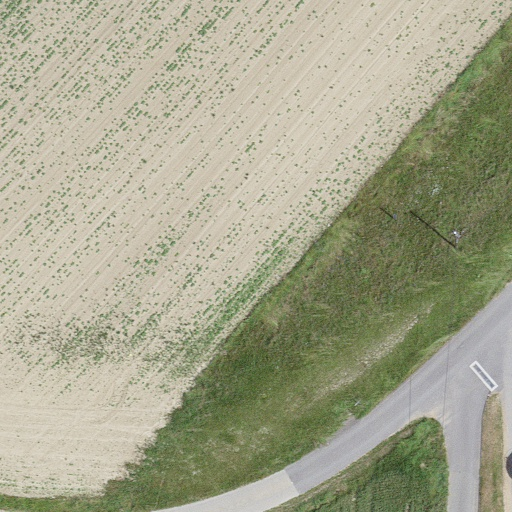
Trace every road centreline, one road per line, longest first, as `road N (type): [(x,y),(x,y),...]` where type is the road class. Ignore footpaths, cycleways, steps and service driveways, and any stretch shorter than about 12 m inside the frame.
road 1 (unclassified): [(209,511),(320,471),(511,311)]
road 2 (track): [(470,351),(460,511)]
